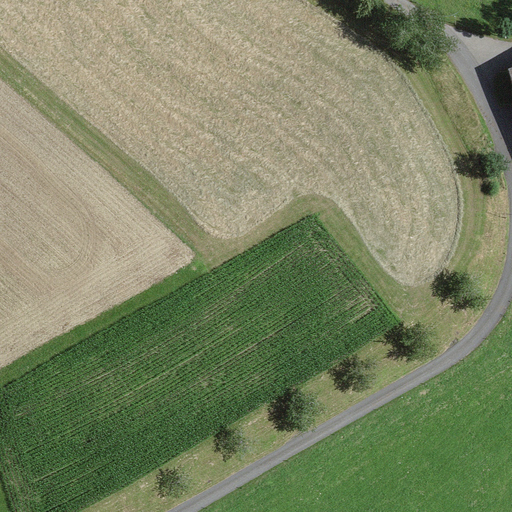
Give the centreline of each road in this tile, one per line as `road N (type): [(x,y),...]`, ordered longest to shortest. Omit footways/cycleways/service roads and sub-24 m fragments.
road 1 (track): [(511,272),(493,316),(462,349),(183,511)]
road 2 (track): [(392,0),(470,68),(511,161)]
